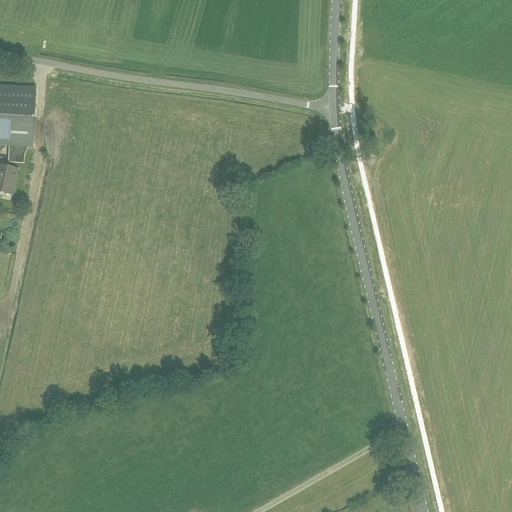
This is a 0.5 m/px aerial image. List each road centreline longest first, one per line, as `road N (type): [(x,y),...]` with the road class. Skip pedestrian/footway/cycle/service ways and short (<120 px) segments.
road 1 (tertiary): [(422,511),(333,108)]
road 2 (unclassified): [(333,108),(0,55)]
